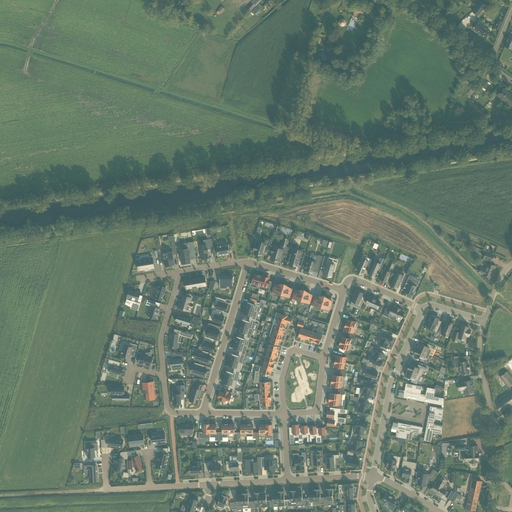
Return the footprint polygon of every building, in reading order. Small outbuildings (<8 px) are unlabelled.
[(481,2),(472,12),(477,16),(486,6),(481,2)] [(360,18),(365,7),(357,4),(353,14),(360,18)] [(257,7),(252,12),(255,15),(260,9),(257,7)] [(479,20),(472,28),(485,38),(490,32),(485,27),(486,26),(479,20)] [(511,95),(504,88),(501,92),(498,94),(511,108),(511,95)] [(493,118),(494,126),(511,123),(511,116),(511,115),(501,117),(500,117),(500,119),(493,120),(493,118)] [(204,245),(199,245),(201,259),(209,258),(208,252),(207,250),(208,250),(207,250),(213,249),(212,239),(204,241),(204,245)] [(257,241),(256,244),(254,251),(254,253),(256,253),(256,254),(260,255),(260,254),(263,255),(263,254),(267,255),(268,251),(269,251),(273,240),(269,239),(267,243),(268,243),(268,244),(257,241)] [(184,249),(179,250),(181,263),(190,262),(189,259),(196,258),(193,242),(191,242),(191,243),(188,243),(188,247),(184,248),(184,249)] [(222,255),(226,254),(226,255),(229,254),(228,244),(227,244),(227,245),(221,246),(221,245),(220,245),(220,246),(216,247),(216,245),(216,246),(217,256),(222,255)] [(277,260),(279,261),(279,260),(280,260),(279,260),(280,258),(280,256),(286,258),(289,248),(282,245),(281,249),(274,247),(274,249),(273,248),(271,254),(272,254),(271,259),(275,260),(277,261),(277,260)] [(172,252),(162,253),(163,256),(164,267),(174,265),(173,255),(172,252)] [(302,262),(305,253),(301,252),(300,254),(292,252),(291,254),(290,254),(290,256),(290,257),(289,257),(289,259),(289,260),(289,261),(288,261),(288,263),(288,264),(297,267),(299,261),(302,262)] [(486,252),(483,258),(491,262),(494,255),(486,252)] [(318,255),(316,261),(309,258),(309,260),(308,260),(305,270),(310,272),(311,271),(318,273),(323,256),(318,255)] [(324,256),(320,268),(325,270),(323,274),(326,275),(326,276),(327,276),(328,276),(330,277),(332,272),(335,272),(337,264),(332,262),(332,264),(327,263),(329,257),(324,256)] [(357,271),(363,273),(365,269),(365,267),(366,267),(365,267),(366,266),(369,267),(372,260),(367,257),(365,261),(362,259),(361,262),(359,262),(358,266),(359,266),(357,271)] [(142,260),(137,261),(138,264),(139,271),(154,268),(152,258),(148,259),(142,260)] [(379,272),(380,272),(385,259),(382,258),(380,263),(375,261),(373,265),(372,265),(372,264),(369,269),(370,270),(370,269),(371,270),(368,275),(369,275),(374,277),(373,277),(374,277),(377,270),(379,271),(379,272)] [(382,269),(380,274),(382,275),(379,280),(380,280),(380,281),(383,282),(385,282),(386,279),(389,281),(396,265),(392,263),(388,272),(382,269)] [(495,267),(491,265),(488,264),(486,270),(480,268),(478,273),(490,278),(495,267)] [(396,273),(396,272),(393,280),(392,279),(392,280),(393,280),(392,281),(390,286),(397,289),(399,285),(400,285),(399,284),(400,283),(404,275),(403,275),(403,276),(396,273)] [(219,280),(219,286),(233,286),(233,276),(232,276),(228,275),(219,274),(219,278),(219,280)] [(263,276),(262,276),(254,274),(252,283),(255,284),(254,287),(259,289),(263,276)] [(269,292),(272,282),(267,280),(268,277),(262,276),(263,276),(259,289),(269,292)] [(406,282),(402,290),(405,291),(404,292),(408,294),(412,295),(416,287),(418,283),(412,280),(413,278),(408,276),(406,282)] [(186,289),(201,287),(201,285),(207,284),(205,277),(185,281),(186,289)] [(280,296),(284,284),(280,284),(279,285),(274,284),(274,285),(271,293),(280,296)] [(288,286),(284,284),(280,296),(289,299),(292,291),(292,289),(287,288),(288,286)] [(154,286),(151,297),(162,301),(166,287),(159,285),(158,287),(154,286)] [(127,299),(125,304),(131,307),(130,309),(138,311),(141,302),(138,301),(140,293),(140,292),(136,291),(129,290),(127,297),(127,298),(127,299)] [(300,302),(304,290),(300,290),(299,291),(294,290),(294,291),(291,302),(294,303),(295,300),(300,302)] [(308,292),(304,290),(300,302),(309,305),(312,297),(312,295),(307,294),(308,292)] [(353,298),(349,306),(359,310),(365,298),(361,297),(363,294),(361,293),(358,291),(358,292),(356,291),(354,295),(353,295),(352,298),(353,298)] [(187,311),(191,300),(197,302),(199,296),(186,293),(185,296),(183,295),(181,302),(180,302),(178,308),(187,311)] [(321,307),(324,296),(320,296),(319,297),(315,296),(314,298),(312,304),(321,307)] [(321,307),(320,309),(329,312),(330,309),(333,310),(334,304),(332,304),(332,303),(332,301),(327,300),(328,298),(324,296),(321,307)] [(216,297),(214,304),(217,305),(216,309),(225,312),(227,306),(228,304),(225,303),(226,300),(216,297)] [(375,311),(379,313),(382,307),(378,305),(380,302),(376,300),(376,299),(373,298),(373,299),(369,297),(367,300),(367,301),(366,304),(372,307),(371,309),(376,310),(375,311)] [(141,302),(146,304),(146,305),(151,306),(148,316),(156,319),(158,315),(158,312),(159,312),(158,312),(159,308),(158,308),(154,307),(155,302),(147,300),(146,299),(142,298),(141,302)] [(247,302),(245,308),(258,312),(260,303),(256,302),(254,302),(253,304),(247,302)] [(383,315),(390,318),(391,315),(400,319),(403,312),(400,311),(400,310),(396,308),(395,309),(394,308),(392,307),(391,310),(386,308),(383,315)] [(258,312),(245,308),(243,314),(250,316),(249,319),(255,321),(258,312)] [(213,321),(222,324),(224,317),(220,315),(221,312),(212,310),(210,317),(214,318),(213,321)] [(286,322),(290,324),(292,318),(288,317),(288,316),(276,313),(274,319),(276,320),(277,319),(286,322)] [(189,325),(191,319),(177,315),(175,321),(182,323),(181,325),(187,327),(187,325),(189,325)] [(427,321),(425,326),(433,329),(432,332),(436,334),(435,334),(436,334),(441,321),(438,320),(439,319),(437,318),(433,316),(431,316),(428,322),(427,321)] [(345,324),(357,328),(359,323),(361,323),(362,320),(356,318),(355,318),(354,321),(347,319),(346,321),(345,324)] [(255,321),(249,319),(248,322),(242,320),(240,325),(253,329),(255,321)] [(276,320),(275,325),(284,328),(286,322),(277,319),(276,320)] [(298,321),(297,326),(301,327),(301,328),(300,328),(297,338),(303,339),(304,339),(303,339),(306,330),(302,329),(302,328),(303,328),(304,323),(298,321)] [(450,330),(451,329),(452,328),(452,327),(453,324),(448,322),(447,324),(442,322),(438,333),(442,335),(444,332),(449,335),(450,332),(451,331),(450,330)] [(207,335),(217,338),(219,331),(217,330),(218,326),(208,323),(206,331),(208,332),(207,335)] [(273,324),(271,330),(282,334),(282,333),(284,328),(275,325),(273,324)] [(357,328),(345,324),(344,328),(344,330),(350,332),(349,335),(354,337),(357,328)] [(253,329),(240,325),(238,331),(245,333),(244,336),(250,338),(253,329)] [(455,331),(452,340),(457,342),(457,341),(458,338),(465,340),(466,336),(467,333),(469,334),(470,330),(468,330),(469,327),(461,325),(459,333),(455,331)] [(382,328),(378,337),(389,342),(389,343),(390,343),(392,337),(386,334),(387,331),(382,328)] [(179,343),(181,336),(192,339),(193,335),(174,329),(173,334),(174,334),(173,335),(170,335),(169,346),(172,347),(173,347),(177,348),(178,343),(179,343)] [(282,334),(271,330),(269,336),(271,337),(281,340),(283,334),(282,333),(282,334)] [(313,342),(319,344),(320,341),(323,342),(325,335),(316,333),(314,342),(313,342)] [(341,339),(340,342),(352,345),(353,340),(355,341),(356,337),(354,337),(349,335),(348,338),(342,336),(341,339)] [(213,343),(214,339),(204,336),(202,343),(204,344),(202,348),(202,349),(213,352),(213,351),(215,344),(213,343)] [(236,337),(235,343),(247,346),(249,341),(253,342),(254,339),(250,338),(244,336),(243,339),(236,337)] [(271,337),(270,342),(279,345),(281,340),(271,337)] [(378,337),(376,343),(387,348),(389,343),(389,342),(378,337)] [(123,347),(122,351),(121,351),(121,352),(122,352),(121,356),(129,358),(129,355),(134,357),(137,345),(127,342),(126,347),(123,347)] [(352,345),(340,342),(339,345),(338,347),(345,349),(344,353),(349,355),(352,345)] [(247,346),(235,343),(233,348),(240,350),(239,353),(245,355),(247,346)] [(419,343),(417,349),(416,349),(429,354),(431,349),(434,350),(435,347),(427,343),(426,346),(419,343)] [(269,344),(267,349),(277,352),(279,347),(269,344)] [(371,346),(368,350),(372,352),(370,355),(382,360),(384,354),(378,352),(379,349),(376,348),(371,346)] [(467,351),(459,351),(459,347),(448,346),(447,354),(466,355),(467,351)] [(416,349),(417,349),(416,348),(414,354),(421,357),(420,360),(425,363),(429,354),(416,349)] [(209,359),(210,356),(208,355),(209,353),(197,349),(194,359),(201,361),(200,362),(208,364),(210,359),(209,359)] [(267,349),(266,355),(275,358),(277,352),(267,349)] [(139,361),(138,363),(150,366),(150,364),(152,364),(152,359),(152,358),(151,352),(146,353),(146,354),(146,356),(144,356),(141,355),(141,353),(137,352),(135,360),(139,361)] [(169,359),(170,368),(183,367),(182,357),(188,357),(188,353),(172,352),(172,359),(169,359)] [(231,354),(229,360),(242,364),(245,355),(239,353),(238,356),(231,354)] [(335,358),(335,361),(345,363),(346,357),(348,358),(349,355),(344,353),(343,357),(336,355),(335,358)] [(266,355),(264,361),(273,364),(273,363),(275,358),(266,355)] [(370,355),(368,361),(379,366),(382,360),(370,355)] [(465,357),(457,357),(458,362),(457,363),(458,367),(460,367),(461,375),(469,373),(467,361),(466,361),(465,357)] [(105,358),(109,359),(106,370),(110,371),(109,374),(118,377),(117,378),(118,378),(119,375),(121,375),(122,369),(123,369),(119,367),(120,362),(105,358)] [(242,364),(229,360),(228,366),(234,368),(234,370),(240,372),(242,364)] [(264,361),(262,366),(262,367),(271,369),(271,370),(272,370),(274,364),(273,363),(273,364),(264,361)] [(345,363),(335,361),(334,364),(334,366),(341,368),(340,372),(346,372),(346,369),(344,368),(345,363)] [(205,372),(206,369),(204,368),(205,366),(194,362),(191,372),(197,374),(196,375),(204,377),(206,372),(205,372)] [(366,364),(363,374),(365,375),(365,376),(369,377),(369,376),(375,378),(377,372),(371,370),(372,366),(366,364)] [(407,370),(420,375),(420,376),(421,376),(423,371),(425,372),(426,368),(418,364),(417,367),(409,364),(407,370)] [(262,367),(262,366),(260,366),(258,372),(255,371),(254,377),(261,377),(262,373),(270,375),(271,370),(271,369),(262,367)] [(240,372),(234,370),(233,373),(226,371),(224,378),(237,381),(240,372)] [(407,370),(405,375),(412,379),(411,382),(416,384),(418,381),(420,376),(420,375),(407,370)] [(105,378),(107,373),(101,371),(98,381),(105,384),(107,379),(105,378)] [(505,378),(502,380),(507,388),(511,384),(511,377),(507,371),(502,375),(505,378)] [(332,377),(331,380),(344,382),(344,376),(345,377),(346,372),(340,372),(340,376),(332,375),(332,377)] [(261,377),(254,377),(254,382),(258,383),(258,382),(260,382),(260,388),(269,388),(270,388),(270,381),(261,382),(261,377)] [(237,381),(224,378),(222,383),(229,385),(228,388),(233,389),(234,390),(237,381)] [(360,379),(359,384),(363,385),(362,388),(362,389),(372,390),(372,391),(374,384),(367,383),(367,381),(360,379)] [(344,382),(331,380),(331,384),(331,386),(339,387),(338,390),(343,391),(344,388),(343,388),(344,382)] [(471,380),(463,381),(463,382),(457,383),(459,390),(464,389),(465,394),(473,393),(471,380)] [(146,382),(140,383),(141,390),(145,390),(145,393),(146,399),(147,398),(155,398),(154,382),(153,381),(146,382)] [(192,394),(189,401),(193,403),(193,404),(197,405),(202,390),(201,390),(202,385),(197,383),(195,388),(193,395),(192,394)] [(412,396),(414,385),(406,383),(404,391),(399,390),(397,397),(406,398),(407,395),(412,396)] [(414,385),(412,396),(416,397),(416,400),(424,402),(425,398),(426,395),(425,395),(420,394),(422,387),(414,385)] [(427,387),(425,395),(426,395),(425,398),(429,399),(429,403),(442,405),(443,405),(444,398),(434,396),(435,389),(427,387)] [(110,394),(112,394),(116,394),(116,400),(129,400),(129,396),(122,396),(122,394),(124,394),(124,388),(110,388),(110,394)] [(177,394),(173,394),(173,405),(181,405),(181,398),(184,398),(184,389),(177,388),(177,394)] [(360,388),(358,398),(364,399),(364,395),(371,397),(372,391),(372,390),(362,389),(362,388),(360,388)] [(220,391),(218,398),(219,399),(219,400),(224,401),(224,400),(229,402),(231,395),(228,394),(229,392),(224,390),(224,393),(220,391)] [(329,395),(329,398),(341,400),(342,394),(343,394),(343,391),(338,390),(338,394),(330,393),(330,395),(329,395)] [(511,392),(499,402),(495,405),(500,412),(511,403),(511,392)] [(341,400),(329,398),(329,402),(328,404),(336,405),(336,408),(341,409),(342,405),(341,405),(341,400)] [(270,406),(270,400),(259,400),(260,410),(268,410),(267,406),(270,406)] [(357,401),(356,407),(368,409),(370,403),(357,401)] [(338,413),(347,414),(347,413),(347,410),(341,409),(336,408),(330,407),(330,408),(329,411),(327,411),(326,416),(329,417),(329,416),(337,417),(338,413)] [(356,407),(355,413),(357,414),(360,414),(368,416),(369,409),(368,409),(356,407)] [(432,424),(434,424),(435,417),(443,418),(443,409),(441,408),(433,407),(432,412),(429,411),(427,423),(432,424)] [(329,416),(329,417),(329,420),(327,419),(327,425),(336,426),(337,422),(345,423),(346,418),(337,417),(329,416)] [(355,426),(355,427),(365,429),(366,423),(360,421),(360,419),(357,418),(355,426)] [(405,428),(401,427),(401,423),(393,422),(391,428),(397,430),(395,437),(396,437),(403,438),(405,428)] [(193,424),(180,424),(179,433),(193,433),(193,424)] [(210,424),(203,424),(203,427),(202,427),(202,430),(203,430),(203,432),(199,432),(199,437),(210,438),(210,437),(209,437),(210,424)] [(216,424),(210,424),(209,437),(210,437),(215,437),(215,440),(219,440),(219,432),(216,432),(216,424)] [(222,432),(219,432),(219,440),(222,440),(222,437),(228,437),(228,425),(227,425),(227,424),(225,424),(222,424),(222,432)] [(247,434),(246,434),(246,436),(253,436),(253,438),(256,438),(256,432),(253,432),(253,425),(250,425),(250,424),(248,424),(248,425),(247,425),(247,434)] [(432,424),(431,429),(426,428),(424,438),(423,441),(431,442),(432,433),(442,435),(442,426),(434,424),(434,425),(432,424)] [(234,425),(228,425),(228,437),(234,437),(234,440),(237,440),(237,438),(237,432),(234,432),(234,425)] [(240,432),(237,432),(237,438),(240,438),(240,434),(246,434),(247,434),(247,425),(240,425),(240,432)] [(256,438),(256,442),(259,442),(259,436),(265,436),(265,425),(259,425),(259,433),(256,432),(256,438)] [(265,436),(265,437),(271,437),(271,439),(279,439),(278,433),(272,433),(272,430),(272,428),(272,425),(265,425),(265,436)] [(298,429),(298,425),(292,425),(293,427),(289,427),(290,444),(294,444),(293,434),(298,434),(298,429)] [(301,429),(298,429),(298,434),(299,443),(303,443),(302,435),(307,435),(307,429),(307,425),(301,426),(301,429)] [(405,428),(403,438),(411,440),(413,433),(418,434),(419,430),(422,431),(422,427),(411,425),(410,429),(405,428)] [(310,429),(307,429),(307,435),(307,442),(311,441),(311,436),(316,436),(316,428),(316,426),(310,427),(310,429)] [(353,426),(351,436),(357,437),(357,433),(364,435),(365,429),(355,427),(355,426),(353,426)] [(319,428),(316,428),(316,436),(316,444),(321,443),(321,435),(325,434),(325,427),(319,428)] [(157,435),(151,435),(152,442),(152,444),(157,443),(165,442),(164,432),(159,433),(156,433),(157,435)] [(143,435),(134,436),(135,438),(129,439),(130,443),(129,443),(130,447),(140,446),(139,444),(144,443),(143,435)] [(351,436),(349,446),(351,446),(361,448),(361,447),(362,442),(356,440),(357,437),(351,436)] [(109,438),(108,446),(121,448),(123,440),(109,438)] [(85,452),(84,452),(84,458),(95,457),(95,450),(98,450),(97,443),(96,443),(90,443),(91,447),(87,448),(87,452),(85,452)] [(348,451),(347,455),(353,456),(353,453),(360,454),(361,447),(361,448),(351,446),(350,451),(348,451)] [(465,450),(459,450),(459,460),(464,460),(464,462),(469,462),(469,463),(471,463),(471,464),(472,465),(473,466),(474,466),(475,465),(476,465),(476,464),(476,463),(478,463),(478,462),(479,461),(479,453),(478,453),(477,446),(469,446),(469,450),(465,450)] [(158,460),(157,464),(160,465),(160,466),(161,466),(161,465),(165,466),(168,455),(167,448),(162,448),(161,453),(159,453),(158,457),(157,460),(158,460)] [(311,454),(310,454),(311,467),(315,467),(315,466),(323,465),(323,466),(322,450),(318,450),(318,451),(319,451),(319,454),(311,454)] [(122,471),(123,459),(127,459),(127,455),(127,452),(120,452),(120,458),(115,458),(115,460),(114,459),(114,460),(115,460),(114,462),(115,462),(114,470),(122,471)] [(237,452),(237,455),(229,456),(230,461),(226,461),(226,467),(230,467),(230,471),(239,471),(238,464),(242,464),(241,452),(237,452)] [(298,458),(294,458),(295,467),(296,467),(296,469),(304,469),(304,462),(306,462),(305,452),(302,453),(302,455),(298,456),(298,458)] [(339,457),(339,455),(331,455),(331,457),(326,457),(326,468),(334,467),(334,464),(339,464),(339,461),(339,457)] [(349,456),(347,466),(351,467),(351,466),(358,467),(359,461),(352,459),(353,457),(349,456)] [(400,457),(393,456),(392,459),(388,459),(387,463),(386,466),(387,466),(386,469),(387,469),(387,470),(390,471),(390,469),(394,470),(395,467),(398,468),(400,457)] [(132,460),(127,460),(128,469),(132,469),(132,467),(135,467),(136,471),(142,469),(141,465),(139,458),(138,458),(137,457),(132,459),(132,460)] [(275,468),(277,467),(277,462),(275,463),(275,460),(264,461),(264,457),(261,457),(261,461),(261,467),(264,467),(264,469),(267,469),(267,471),(275,471),(275,468)] [(213,473),(213,474),(215,474),(215,473),(221,473),(220,465),(222,465),(221,460),(217,461),(218,465),(211,465),(211,462),(204,463),(204,471),(209,471),(210,474),(213,473)] [(258,471),(257,462),(250,462),(250,460),(245,460),(245,472),(250,471),(250,472),(258,471)] [(414,476),(416,463),(403,460),(401,468),(403,469),(402,477),(409,478),(410,475),(414,476)] [(190,475),(194,475),(194,474),(202,474),(201,466),(201,462),(195,462),(195,466),(189,466),(189,474),(190,474),(190,475)] [(87,466),(84,466),(84,468),(87,468),(87,476),(89,476),(89,481),(97,480),(97,468),(97,465),(96,465),(87,466)] [(432,480),(433,480),(437,472),(433,470),(430,475),(420,473),(419,477),(418,476),(418,477),(417,477),(415,484),(425,486),(426,480),(428,481),(430,478),(432,480)] [(469,496),(468,498),(477,500),(481,481),(472,479),(470,491),(469,496)] [(445,490),(442,488),(443,485),(441,484),(440,483),(440,484),(438,482),(438,483),(435,482),(434,483),(430,490),(432,491),(432,492),(433,493),(433,492),(434,493),(435,494),(436,493),(441,497),(443,494),(446,496),(445,496),(449,499),(453,492),(450,490),(448,492),(445,490)] [(341,493),(353,492),(353,487),(349,487),(349,484),(344,484),(344,487),(341,488),(341,493)] [(333,503),(332,489),(326,489),(326,497),(323,498),(323,504),(323,506),(327,506),(327,504),(333,503)] [(323,504),(323,498),(320,498),(320,490),(313,490),(313,491),(314,491),(314,501),(314,504),(323,504)] [(296,492),(296,491),(290,491),(290,499),(287,500),(287,506),(296,505),(296,492)] [(314,491),(313,491),(309,491),(308,491),(308,498),(305,499),(305,505),(305,507),(309,507),(309,502),(314,501),(314,491)] [(287,506),(287,500),(284,500),(284,492),(277,492),(277,493),(278,493),(278,503),(278,506),(287,506)] [(296,492),(296,505),(305,505),(305,499),(302,499),(302,492),(301,492),(296,492)] [(353,498),(353,492),(341,493),(342,499),(343,499),(343,502),(346,501),(348,501),(348,498),(353,498)] [(455,492),(450,500),(453,502),(456,498),(460,500),(462,496),(458,494),(455,492)] [(260,494),(260,493),(254,493),(254,501),(251,502),(251,508),(255,508),(255,505),(260,504),(260,494)] [(272,500),(269,501),(269,507),(278,506),(278,503),(278,493),(277,493),(273,493),(272,493),(272,500)] [(393,504),(396,499),(385,493),(381,500),(391,506),(389,509),(392,511),(393,510),(395,506),(396,506),(393,504)] [(251,508),(251,502),(248,502),(248,494),(241,494),(242,495),(243,508),(251,508)] [(260,494),(260,504),(260,507),(269,507),(269,501),(266,501),(266,494),(265,494),(260,494)] [(220,496),(217,505),(224,508),(227,497),(221,495),(221,496),(220,496)] [(236,502),(233,503),(233,509),(243,508),(242,495),(241,495),(237,495),(236,495),(236,502)] [(194,511),(198,501),(190,498),(188,502),(187,502),(186,506),(187,506),(184,511),(194,511)] [(477,500),(468,498),(466,509),(475,511),(477,500)] [(348,501),(346,501),(346,504),(343,505),(343,510),(355,509),(355,504),(351,504),(351,501),(348,501)]
